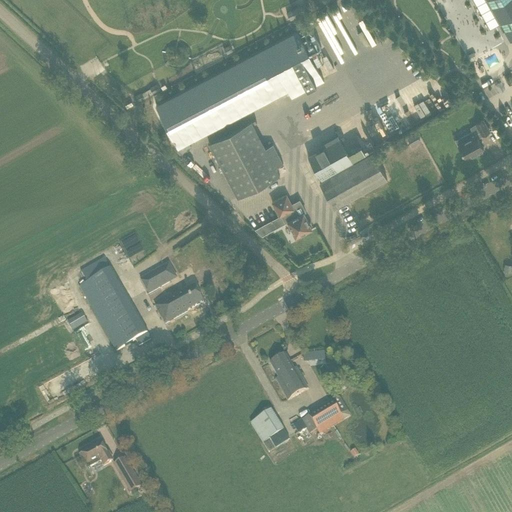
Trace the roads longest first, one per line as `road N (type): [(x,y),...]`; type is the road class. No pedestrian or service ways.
road 1 (unclassified): [(297,297),(274,266),(0,18)]
road 2 (tertiary): [(0,464),(297,297)]
road 3 (tertiary): [(297,297),(511,177)]
